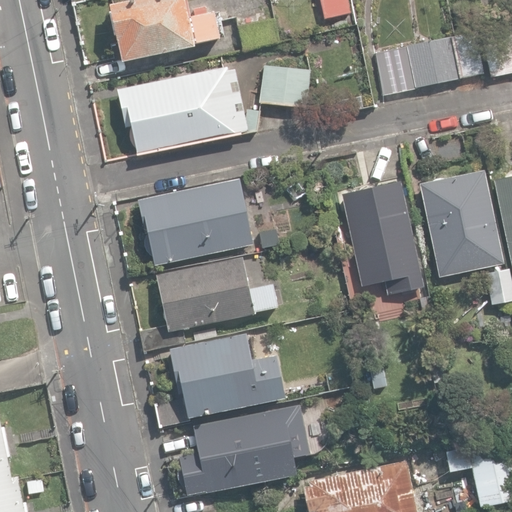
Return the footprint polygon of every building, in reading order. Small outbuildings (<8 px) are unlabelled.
[(118,41),(123,62),(196,46),(195,43),(219,38),(211,5),(196,8),(198,16),(192,16),(187,0),(130,0),(111,4),(118,41)] [(321,0),(325,17),(351,12),(348,0),(321,0)] [(239,27),(245,50),(279,42),(274,19),(239,27)] [(511,25),(482,31),(492,76),(511,71),(511,25)] [(453,37),(452,37),(460,78),(484,72),(475,34),(453,37)] [(407,46),(416,88),(459,79),(460,78),(452,37),(407,46)] [(384,94),(416,88),(407,46),(376,52),(384,94)] [(261,103),(307,107),(311,70),(265,65),(261,103)] [(131,119),(139,155),(241,134),(228,66),(118,88),(117,89),(124,121),(131,119)] [(248,109),(245,133),(257,131),(260,111),(248,109)] [(421,184),(440,276),(504,263),(485,169),(421,184)] [(511,175),(494,179),(511,264),(511,175)] [(145,216),(155,265),(254,243),(240,179),(139,200),(142,216),(145,216)] [(385,280),(388,295),(425,286),(401,181),(341,194),(362,286),(385,280)] [(260,233),(263,246),(279,242),(276,229),(260,233)] [(185,341),(182,328),(255,313),(255,311),(278,306),(273,282),(249,287),(242,257),(240,257),(157,274),(167,324),(143,329),(146,348),(185,341)] [(492,304),(492,305),(511,300),(511,276),(510,267),(486,273),(492,304)] [(181,380),(184,397),(188,417),(190,417),(285,397),(276,354),(252,359),(246,333),(171,349),(177,381),(181,380)] [(184,399),(156,405),(160,424),(188,418),(184,399)] [(194,425),(207,491),(297,473),(294,456),(309,453),(300,404),(194,425)] [(0,511),(25,511),(18,475),(12,476),(0,419),(0,511)] [(471,467),(479,507),(511,500),(511,446),(510,438),(445,451),(449,471),(471,467)] [(416,511),(406,460),(310,480),(309,484),(304,486),(308,511),(307,511),(306,511),(416,511)]
